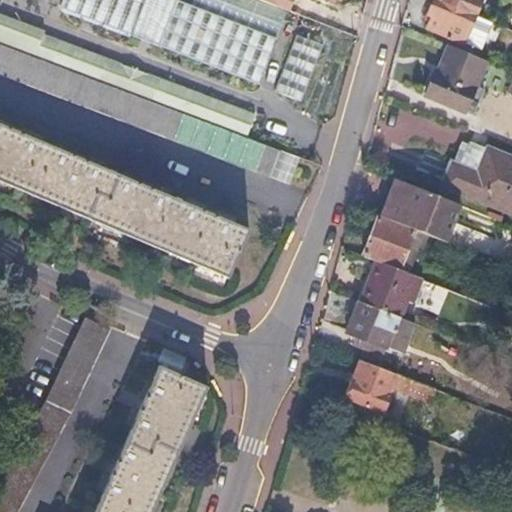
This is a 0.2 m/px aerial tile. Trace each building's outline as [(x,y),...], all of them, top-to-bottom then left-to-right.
[(60,0),(58,5),(258,81),(274,36),(182,0),(60,0)] [(480,0),(433,0),(428,14),(432,16),(430,21),(428,26),(464,41),(464,40),(475,14),(480,0)] [(0,43),(247,136),(254,115),(43,34),(44,31),(0,14),(0,43)] [(475,14),(464,40),(485,48),(495,22),(475,14)] [(324,45),(296,35),(275,91),(303,102),(324,45)] [(0,43),(0,71),(270,175),(281,148),(247,136),(0,43)] [(485,60),(447,44),(428,94),(466,109),(485,60)] [(0,122),(0,179),(227,277),(247,230),(221,219),(146,186),(71,154),(0,122)] [(511,157),(487,148),(483,160),(457,150),(444,183),(511,208),(511,157)] [(297,154),(283,149),(272,175),(286,180),(297,154)] [(459,204),(392,177),(377,214),(414,228),(445,240),(459,204)] [(414,228),(377,214),(361,255),(376,261),(398,269),(414,228)] [(398,269),(376,261),(360,302),(398,316),(414,275),(398,269)] [(398,316),(360,302),(357,301),(345,331),(362,337),(358,348),(382,357),(398,316)] [(0,511),(13,511),(107,332),(84,320),(25,432),(0,481),(0,511)] [(412,382),(359,361),(346,395),(381,409),(390,387),(407,394),(412,382)] [(151,511),(207,388),(158,367),(149,387),(115,464),(93,511),(151,511)]
